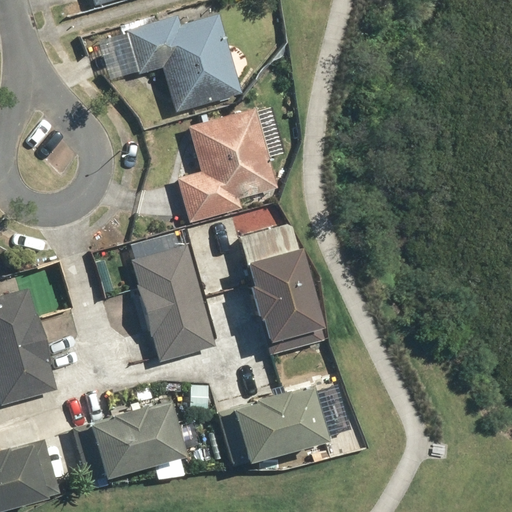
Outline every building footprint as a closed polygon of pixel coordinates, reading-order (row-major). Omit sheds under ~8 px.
[(170,113),(236,94),(213,15),(175,27),(170,11),(122,24),(124,31),(121,31),(123,40),(94,48),(104,80),(132,72),(133,76),(158,69),(170,113)] [(271,190),(250,110),(183,127),(196,173),(171,180),(183,224),(236,210),(233,200),(271,190)] [(280,225),(232,239),(244,288),(240,289),(248,322),(252,321),(258,345),(261,344),(264,356),(316,342),(293,251),(291,252),(285,229),(280,225)] [(130,261),(126,262),(153,363),(210,348),(182,246),(175,248),(171,233),(126,246),(130,261)] [(24,290),(0,296),(0,406),(52,392),(24,290)] [(184,384),(183,411),(202,411),(203,384),(184,384)] [(246,404),(211,414),(226,469),(325,441),(309,386),(279,394),(246,404)] [(158,404),(67,429),(82,484),(173,459),(158,404)] [(0,509),(53,494),(37,440),(0,450),(0,509)]
